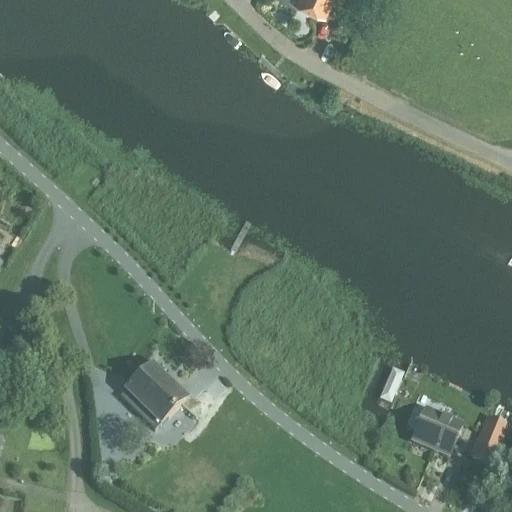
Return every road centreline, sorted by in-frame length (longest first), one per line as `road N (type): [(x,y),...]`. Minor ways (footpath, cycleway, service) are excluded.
road 1 (unclassified): [(420,511),(318,449),(229,372),(0,146)]
road 2 (tertiary): [(511,164),(307,64),(233,0)]
